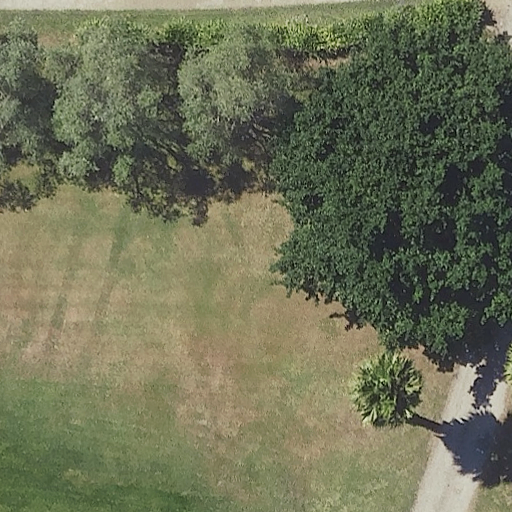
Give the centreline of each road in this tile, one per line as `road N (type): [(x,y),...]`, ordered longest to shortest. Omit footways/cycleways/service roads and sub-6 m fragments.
road 1 (unknown): [(391,511),(459,294),(503,0)]
road 2 (unknown): [(0,18),(225,14),(325,0)]
